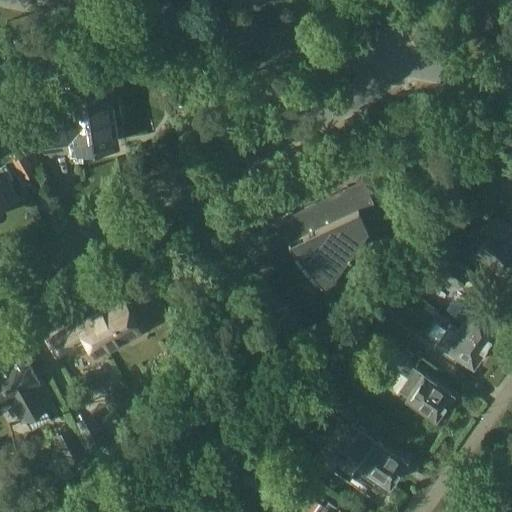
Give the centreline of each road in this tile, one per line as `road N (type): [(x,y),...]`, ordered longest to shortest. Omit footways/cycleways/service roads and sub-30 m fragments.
road 1 (residential): [(132,511),(241,354),(242,313),(181,186)]
road 2 (residential): [(397,63),(37,0)]
road 3 (residential): [(181,186),(364,97),(397,63)]
road 4 (residential): [(0,280),(181,186)]
road 5 (residential): [(511,387),(424,511)]
